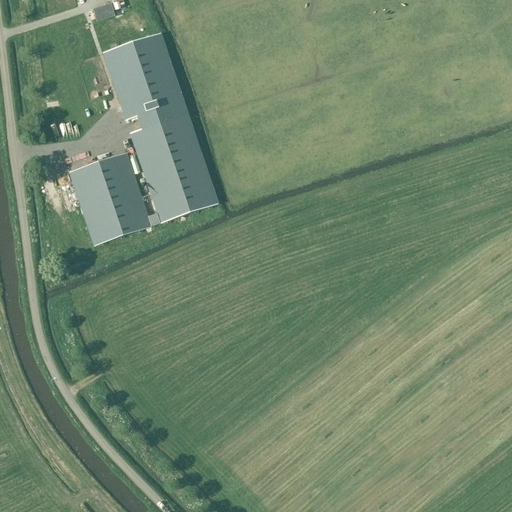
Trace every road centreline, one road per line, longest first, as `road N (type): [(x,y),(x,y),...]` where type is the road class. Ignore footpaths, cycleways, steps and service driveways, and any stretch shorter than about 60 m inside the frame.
road 1 (unclassified): [(167,511),(96,436),(45,353),(0,36)]
road 2 (track): [(111,511),(39,427),(0,339)]
